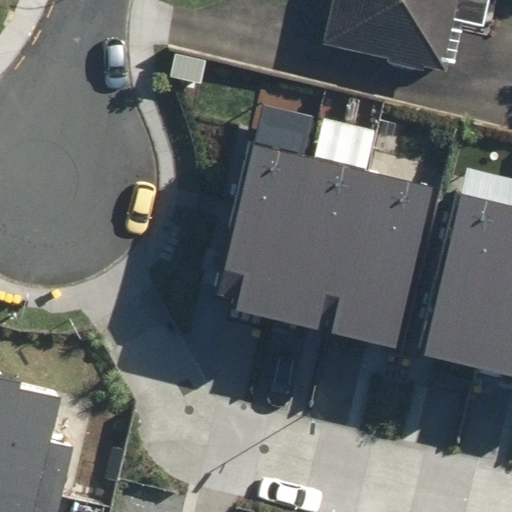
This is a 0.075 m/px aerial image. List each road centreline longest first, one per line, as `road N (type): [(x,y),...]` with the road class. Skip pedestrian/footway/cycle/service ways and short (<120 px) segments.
road 1 (residential): [(41,183),(186,435),(511,508)]
road 2 (residential): [(86,0),(41,183)]
